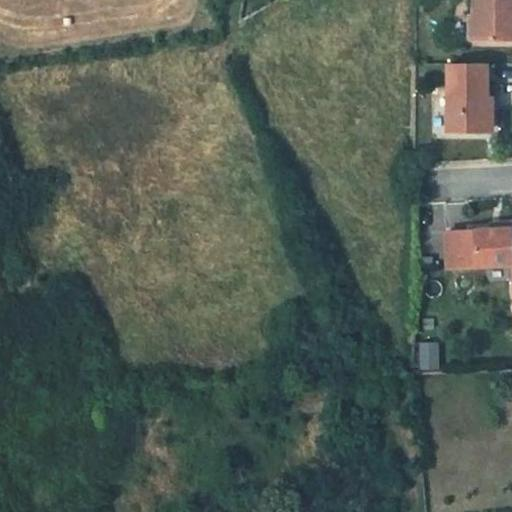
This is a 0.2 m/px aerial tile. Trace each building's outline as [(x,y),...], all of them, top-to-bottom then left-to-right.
[(511,41),(511,0),(474,0),(475,16),(475,42),(511,41)] [(466,17),(466,42),(475,42),(475,16),(466,17)] [(456,128),(492,128),(492,63),(480,63),(455,63),(456,128)] [(511,221),(511,223),(511,227),(492,229),(448,231),(449,266),(511,263),(511,221)] [(441,344),(423,344),(424,370),(442,369),(441,344)]
